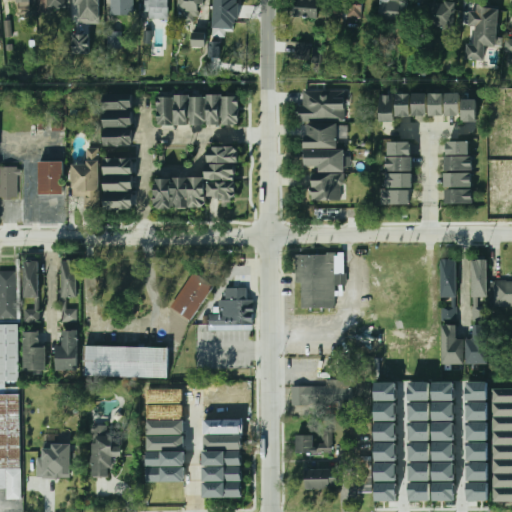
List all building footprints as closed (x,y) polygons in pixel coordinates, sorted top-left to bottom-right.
[(63,8),(63,0),(46,0),(46,8),(63,8)] [(81,5),(81,23),(100,23),(99,0),(77,0),(78,5),(81,5)] [(134,15),(133,0),(111,0),(111,15),(134,15)] [(169,19),(169,0),(150,0),(150,19),(169,19)] [(178,0),(178,22),(205,22),(205,0),(178,0)] [(238,0),(215,0),(215,12),(238,12),(238,0)] [(321,17),(321,0),(296,0),(296,17),(321,17)] [(362,0),(329,0),(327,17),(360,21),(362,0)] [(406,0),(378,0),(378,22),(406,22),(406,0)] [(452,29),(454,4),(421,2),(419,27),(452,29)] [(499,7),(474,7),(474,27),(499,27),(499,7)] [(108,49),(123,49),(122,31),(107,31),(108,49)] [(207,32),(194,32),(194,46),(207,46),(207,32)] [(73,55),(90,54),(90,34),(73,35),(73,55)] [(511,39),(504,39),(503,55),(511,55),(511,39)] [(221,57),(222,42),(210,42),(210,57),(221,57)] [(308,44),(295,43),(294,58),(307,58),(308,44)] [(345,91),(302,91),(302,105),(295,105),(295,121),(345,121),(345,91)] [(428,94),(413,93),(413,116),(428,116),(428,94)] [(430,94),(430,116),(461,116),(461,93),(430,94)] [(411,94),(396,94),(397,117),(412,116),(411,94)] [(381,122),(395,122),(394,95),(380,95),(381,122)] [(160,96),(159,124),(241,125),(241,96),(160,96)] [(135,147),(135,99),(105,99),(105,147),(135,147)] [(477,100),(463,99),(463,122),(477,122),(477,100)] [(498,124),(511,123),(511,101),(498,102),(498,124)] [(345,150),(339,150),(339,124),(307,123),(307,170),(315,170),(315,201),(344,202),(345,150)] [(472,187),(472,172),(471,172),(471,141),(446,141),(446,187),(472,187)] [(389,155),(411,155),(412,142),(389,142),(389,155)] [(208,178),(156,178),(156,208),(208,208),(208,198),(239,198),(238,147),(208,147),(208,178)] [(99,148),(87,148),(88,164),(73,164),(73,197),(86,197),(86,204),(100,204),(99,148)] [(511,150),(495,150),(495,191),(511,191),(511,150)] [(413,172),(413,156),(386,157),(387,172),(413,172)] [(106,158),(106,210),(135,210),(135,158),(106,158)] [(40,196),(65,196),(65,161),(40,161),(40,196)] [(17,168),(0,167),(0,198),(17,198),(17,168)] [(413,173),(387,172),(387,187),(413,188),(413,173)] [(410,204),(410,189),(384,190),(384,204),(410,204)] [(474,203),(473,189),(446,189),(446,204),(474,203)] [(296,283),(301,283),(301,309),(335,309),(335,255),(296,255),(296,283)] [(459,260),(443,260),(443,299),(459,299),(459,260)] [(489,260),(473,260),(473,298),(492,298),(493,307),(511,307),(511,279),(490,280),(489,260)] [(24,262),(24,299),(33,299),(33,309),(24,309),(24,323),(40,323),(40,262),(24,262)] [(76,262),(62,262),(62,297),(76,297),(76,262)] [(0,322),(16,322),(16,271),(0,271),(0,322)] [(171,307),(191,321),(214,286),(194,273),(171,307)] [(218,300),(218,326),(252,326),(252,300),(239,300),(239,289),(227,289),(227,300),(218,300)] [(465,364),(465,338),(458,338),(458,305),(443,305),(443,364),(465,364)] [(78,321),(78,309),(62,310),(63,322),(78,321)] [(19,393),(6,393),(6,383),(18,383),(18,324),(0,324),(0,489),(6,489),(6,500),(21,500),(19,393)] [(474,325),(474,340),(466,340),(467,365),(487,364),(486,325),(474,325)] [(78,370),(78,331),(62,331),(62,346),(57,346),(57,370),(78,370)] [(24,371),(46,371),(46,346),(40,346),(40,332),(24,332),(24,371)] [(168,347),(85,346),(85,377),(168,377),(168,347)] [(352,404),(352,388),(338,388),(338,379),(325,379),(325,385),(291,386),(291,405),(352,404)] [(376,382),(396,382),(396,400),(376,400),(376,382)] [(409,382),(429,382),(429,399),(409,399),(409,382)] [(433,382),(453,382),(453,399),(433,399),(433,382)] [(467,382),(487,382),(487,399),(467,399),(467,382)] [(511,402),(493,402),(493,389),(511,389),(511,402)] [(376,402),(396,402),(396,420),(376,420),(376,402)] [(409,402),(429,402),(429,420),(409,420),(409,402)] [(433,402),(453,402),(453,419),(434,419),(433,402)] [(467,402),(487,402),(487,420),(467,420),(467,402)] [(511,416),(493,416),(493,402),(511,402),(511,416)] [(511,430),(493,430),(493,417),(511,416),(511,430)] [(409,422),(429,422),(429,440),(409,440),(409,422)] [(434,422),(453,422),(453,440),(434,440),(434,422)] [(467,423),(487,422),(487,440),(468,440),(467,423)] [(376,423),(396,423),(396,440),(376,440),(376,423)] [(93,477),(112,477),(112,457),(121,457),(121,433),(108,433),(108,425),(92,425),(93,477)] [(511,444),(493,444),(493,431),(511,431),(511,444)] [(297,435),(297,453),(333,453),(333,432),(323,432),(324,443),(314,443),(314,435),(297,435)] [(434,442),(453,442),(453,460),(434,460),(434,442)] [(376,443),(396,443),(396,460),(377,460),(376,443)] [(409,443),(429,443),(429,460),(410,460),(409,443)] [(468,443),(487,443),(487,460),(468,460),(468,443)] [(71,444),(52,444),(52,448),(43,448),(43,458),(37,458),(38,478),(72,478),(71,444)] [(511,458),(493,458),(493,445),(511,445),(511,458)] [(146,466),(146,451),(184,451),(185,466),(146,466)] [(203,466),(203,451),(242,451),(242,465),(203,466)] [(511,472),(494,472),(493,459),(511,459),(511,472)] [(377,463),(396,463),(396,481),(377,481),(377,463)] [(410,463),(429,463),(429,480),(410,480),(410,463)] [(434,463),(453,463),(454,480),(434,480),(434,463)] [(468,463),(487,463),(487,480),(468,480),(468,463)] [(204,481),(203,467),(242,466),(242,481),(204,481)] [(146,482),(146,467),(184,467),(185,481),(146,482)] [(339,470),(307,470),(307,488),(339,488),(339,470)] [(511,486),(494,486),(494,473),(511,473),(511,486)] [(204,497),(203,482),(242,482),(242,497),(204,497)] [(377,483),(396,483),(396,501),(377,501),(377,483)] [(410,483),(429,483),(429,501),(410,501),(410,483)] [(434,483),(454,483),(454,500),(434,500),(434,483)] [(468,483),(487,483),(487,501),(468,501),(468,483)] [(511,501),(494,501),(494,488),(511,488),(511,501)]
